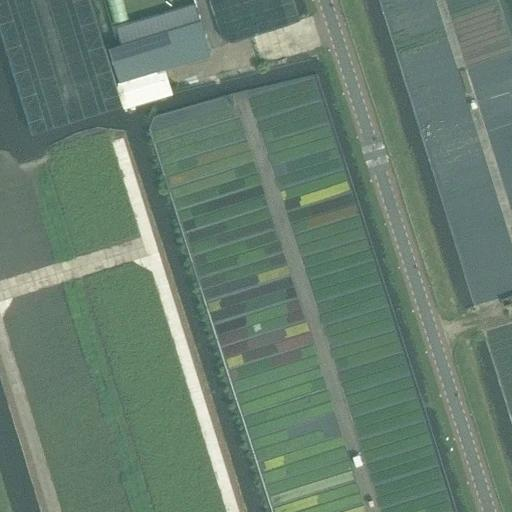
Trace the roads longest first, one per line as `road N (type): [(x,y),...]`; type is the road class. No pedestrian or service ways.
road 1 (unclassified): [(490,511),(327,0)]
road 2 (track): [(371,511),(244,109)]
road 3 (track): [(511,202),(444,0)]
road 4 (track): [(336,26),(222,60),(203,0)]
